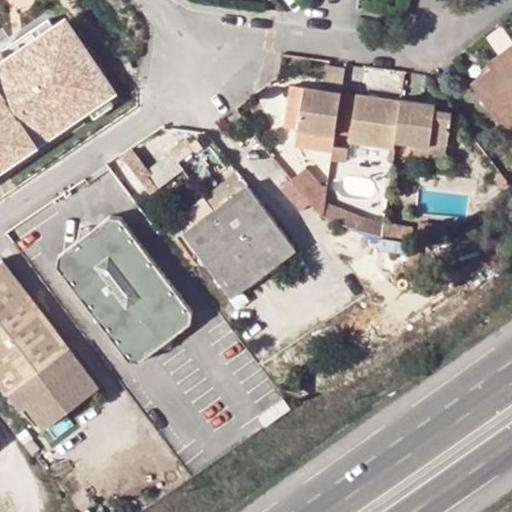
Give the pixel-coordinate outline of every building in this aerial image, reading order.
[(0,0),(0,15),(14,7),(9,0),(0,0)] [(75,97),(14,7),(0,15),(0,175),(77,122),(75,97)] [(511,44),(488,64),(492,69),(485,73),(471,83),(498,120),(511,110),(511,44)] [(481,69),(485,73),(492,69),(488,64),(481,69)] [(334,150),(342,90),(305,84),(304,86),(292,84),(285,126),(298,128),(295,144),(334,150)] [(356,96),(351,144),(394,148),(394,139),(400,100),(356,96)] [(75,97),(77,122),(88,115),(75,97)] [(435,109),(420,107),(420,102),(400,100),(394,139),(415,141),(447,145),(452,112),(435,109)] [(507,130),(511,126),(511,110),(498,120),(507,130)] [(244,119),(237,112),(224,122),(230,129),(244,119)] [(192,144),(207,134),(205,130),(185,128),(185,138),(189,143),(190,142),(192,144)] [(445,158),(447,145),(415,141),(413,154),(445,158)] [(183,157),(195,148),(192,144),(190,142),(189,143),(178,151),(183,157)] [(325,213),(328,186),(324,184),(308,165),(290,179),(292,183),(322,212),(325,213)] [(505,179),(500,173),(493,179),(498,186),(505,179)] [(271,252),(253,189),(250,184),(185,234),(233,297),(270,269),(271,252)] [(270,269),(298,247),(253,189),(271,252),(270,269)] [(501,215),(511,206),(511,197),(507,190),(490,202),(501,215)] [(112,216),(93,230),(84,238),(88,304),(131,360),(141,362),(158,349),(175,336),(192,323),(193,311),(123,218),(112,216)] [(381,234),(383,221),(363,216),(361,227),(381,234)] [(450,238),(452,223),(419,220),(418,226),(417,239),(442,241),(450,238)] [(417,239),(418,226),(383,221),(381,234),(417,239)] [(83,228),(84,238),(93,230),(83,228)] [(84,238),(77,243),(60,255),(60,266),(88,304),(84,238)] [(403,274),(407,254),(384,250),(381,270),(403,274)] [(0,256),(0,388),(32,432),(97,385),(2,255),(0,256)] [(175,336),(158,349),(174,350),(175,336)]
